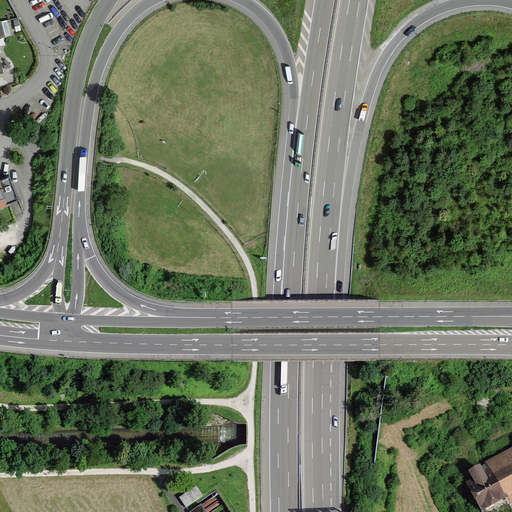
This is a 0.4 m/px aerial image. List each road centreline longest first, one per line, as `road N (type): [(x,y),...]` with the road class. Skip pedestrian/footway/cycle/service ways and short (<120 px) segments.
road 1 (secondary): [(65,341),(511,345)]
road 2 (motorway): [(298,162),(284,511)]
road 3 (motorway): [(321,282),(385,55),(427,14),(465,1)]
road 4 (track): [(251,401),(255,297),(238,246),(171,178),(100,157)]
road 5 (motorway): [(321,282),(354,0)]
road 6 (track): [(250,458),(196,470),(0,475)]
road 7 (track): [(3,406),(251,401)]
road 8 (motorway): [(318,511),(321,282)]
road 9 (motorway): [(109,0),(81,60),(63,204)]
road 10 (motorway): [(80,188),(99,64),(130,15),(152,0)]
road 11 (secondary): [(379,317),(185,317)]
road 12 (motorway): [(243,0),(269,21),(287,53),(298,162)]
road 13 (motorway): [(325,0),(298,162)]
road 14 (secondary): [(379,317),(474,324),(511,342)]
road 15 (secondary): [(511,321),(379,317)]
